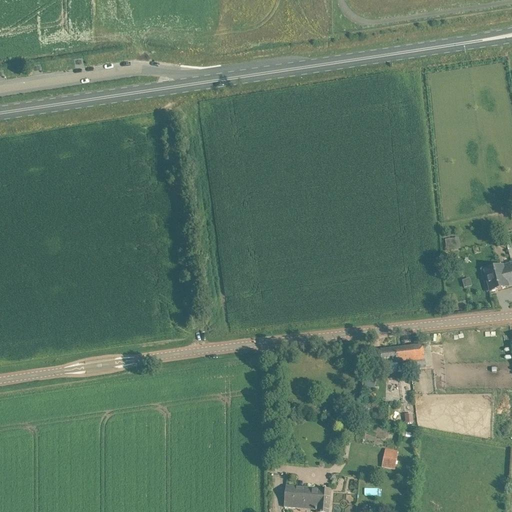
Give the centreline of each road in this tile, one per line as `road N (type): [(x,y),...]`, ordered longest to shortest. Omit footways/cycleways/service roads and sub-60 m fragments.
road 1 (unclassified): [(0,380),(511,316)]
road 2 (primary): [(0,113),(484,39)]
road 3 (track): [(201,350),(166,88)]
